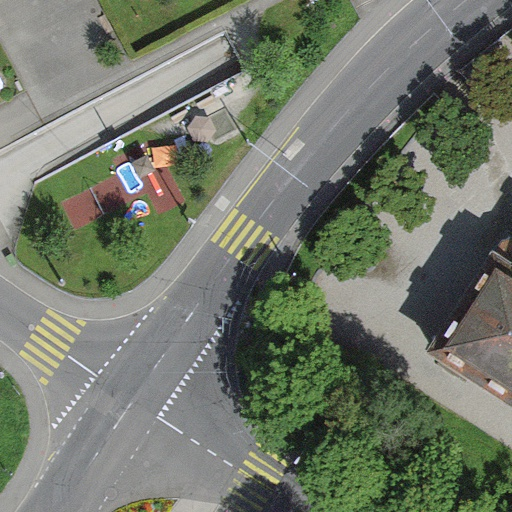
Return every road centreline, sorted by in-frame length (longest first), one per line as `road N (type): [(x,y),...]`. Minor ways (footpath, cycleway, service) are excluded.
road 1 (tertiary): [(133,398),(313,154),(370,86),(466,0)]
road 2 (residential): [(133,398),(310,511)]
road 3 (residential): [(0,310),(133,398)]
road 4 (tertiary): [(62,511),(133,398)]
